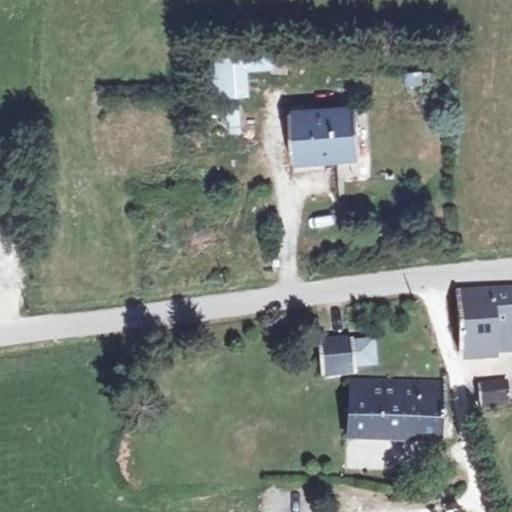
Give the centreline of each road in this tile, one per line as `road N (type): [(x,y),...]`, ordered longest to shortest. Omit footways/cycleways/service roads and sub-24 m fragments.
road 1 (unclassified): [(0,336),(511,269)]
road 2 (track): [(485,511),(426,277)]
